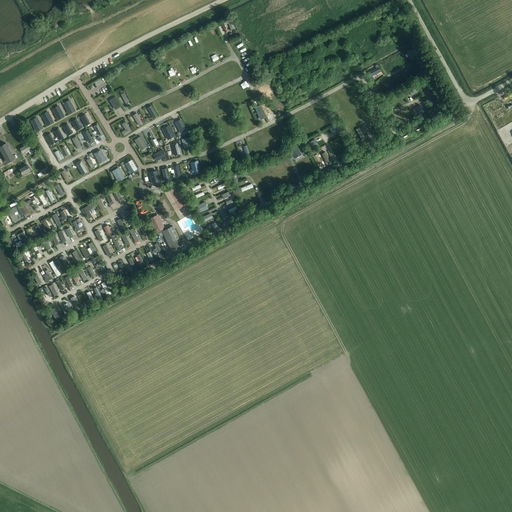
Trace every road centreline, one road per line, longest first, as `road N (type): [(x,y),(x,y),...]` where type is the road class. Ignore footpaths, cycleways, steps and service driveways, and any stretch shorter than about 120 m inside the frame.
road 1 (tertiary): [(0,120),(222,0)]
road 2 (unclassified): [(511,79),(472,99),(461,94),(409,0)]
